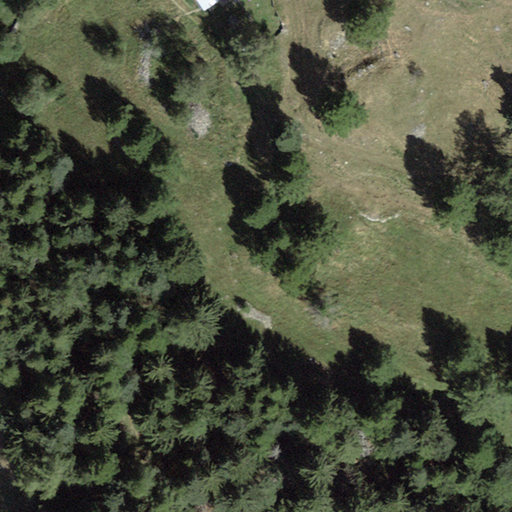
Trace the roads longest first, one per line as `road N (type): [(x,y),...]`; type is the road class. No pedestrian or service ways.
road 1 (track): [(511,259),(446,220),(323,180),(251,118),(247,85)]
road 2 (track): [(247,85),(293,126),(348,153),(511,214)]
